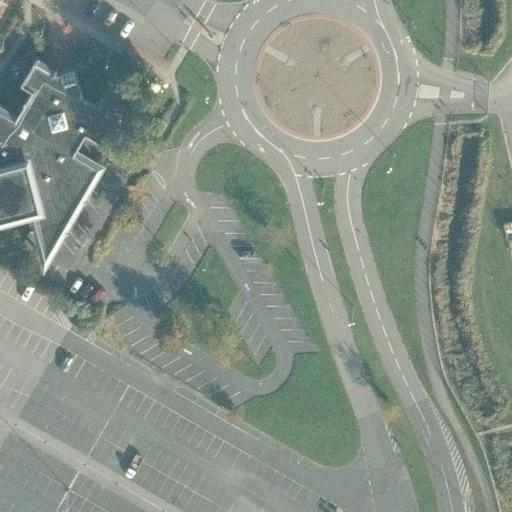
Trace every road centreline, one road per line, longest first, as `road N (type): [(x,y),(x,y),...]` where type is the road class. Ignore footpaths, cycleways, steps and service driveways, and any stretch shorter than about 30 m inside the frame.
road 1 (unclassified): [(452,511),(428,426),(380,324),(351,230),(346,181),(365,143)]
road 2 (unclassified): [(278,147),(293,167),(394,511)]
road 3 (secondary): [(365,143),(389,116),(400,81),(385,29)]
road 4 (unclassified): [(146,0),(224,65),(237,86)]
